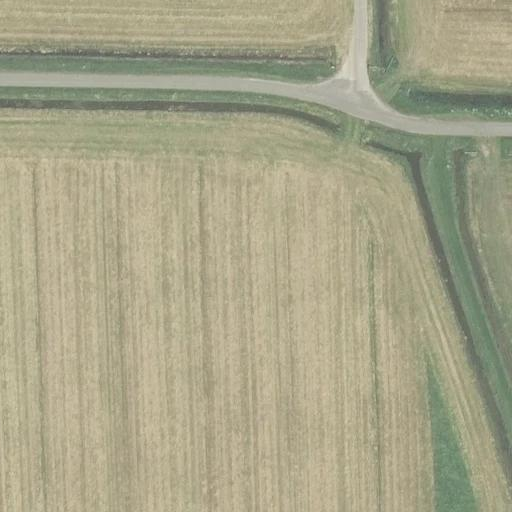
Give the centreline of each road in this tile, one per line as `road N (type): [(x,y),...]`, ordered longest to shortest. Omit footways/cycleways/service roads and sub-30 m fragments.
road 1 (unclassified): [(359,110),(269,86),(0,80)]
road 2 (unclassified): [(359,110),(434,130),(511,132)]
